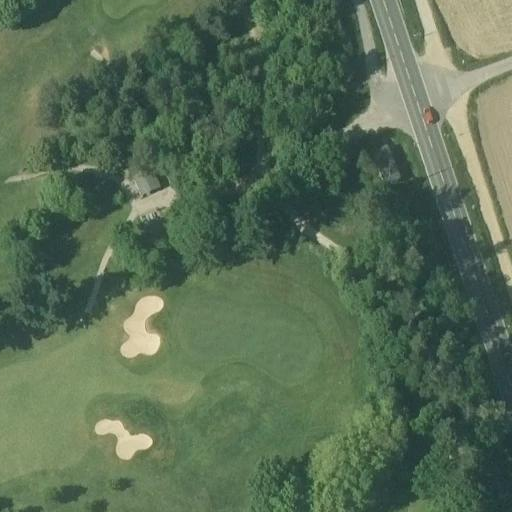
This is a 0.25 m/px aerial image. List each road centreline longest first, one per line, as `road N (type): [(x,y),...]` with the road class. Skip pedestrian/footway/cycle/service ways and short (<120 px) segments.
road 1 (tertiary): [(382,0),(511,393)]
road 2 (track): [(448,89),(511,283)]
